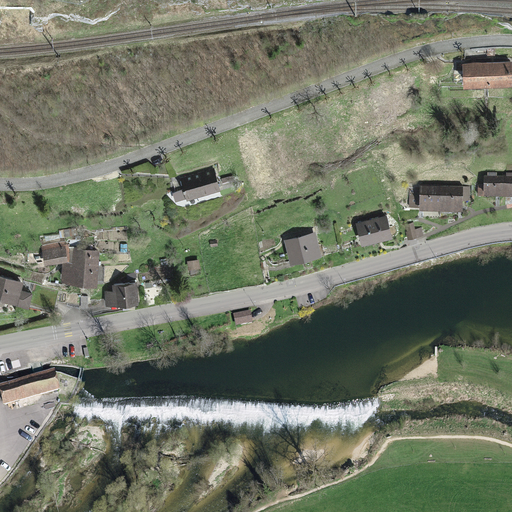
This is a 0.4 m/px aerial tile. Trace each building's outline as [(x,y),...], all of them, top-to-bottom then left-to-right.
[(462,64),(463,89),(511,86),(511,84),(511,62),(492,63),(473,63),(462,64)] [(181,180),(186,198),(218,189),(213,171),(181,180)] [(511,175),(483,175),(483,191),(511,191),(511,175)] [(460,186),(419,186),(419,191),(411,191),(411,206),(459,206),(460,186)] [(184,198),(181,189),(173,192),(176,200),(184,198)] [(384,215),(355,223),(361,241),(389,233),(384,215)] [(412,225),(405,226),(407,236),(414,235),(412,225)] [(313,232),(284,239),(290,260),(319,252),(313,232)] [(64,247),(42,248),(43,261),(65,260),(64,247)] [(64,267),(62,281),(95,284),(98,255),(75,253),(74,268),(64,267)] [(197,259),(187,260),(188,274),(197,273),(197,259)] [(20,281),(0,275),(0,296),(26,304),(30,293),(17,290),(20,281)] [(105,292),(106,301),(135,298),(133,281),(113,284),(114,291),(105,292)] [(249,314),(235,317),(236,325),(250,321),(249,314)] [(52,373),(0,386),(0,393),(2,402),(44,392),(45,396),(57,393),(52,373)] [(31,412),(9,445),(24,454),(46,422),(31,412)]
